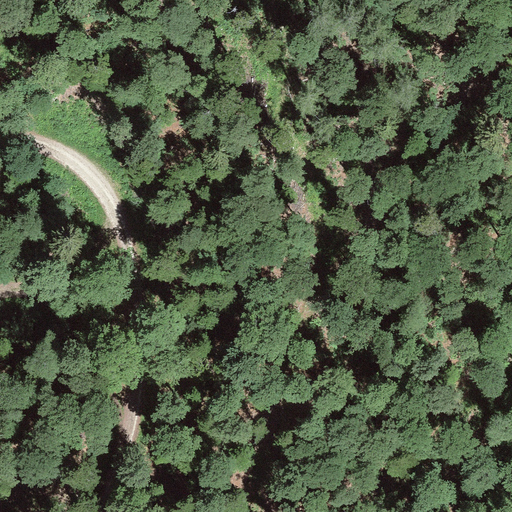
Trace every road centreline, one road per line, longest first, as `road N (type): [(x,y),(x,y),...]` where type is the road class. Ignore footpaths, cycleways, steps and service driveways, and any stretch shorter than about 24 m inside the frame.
road 1 (track): [(0,294),(47,287),(126,227),(114,195),(80,158),(0,138)]
road 2 (track): [(126,227),(135,301),(133,417),(104,511)]
road 3 (track): [(35,289),(83,332),(131,425)]
